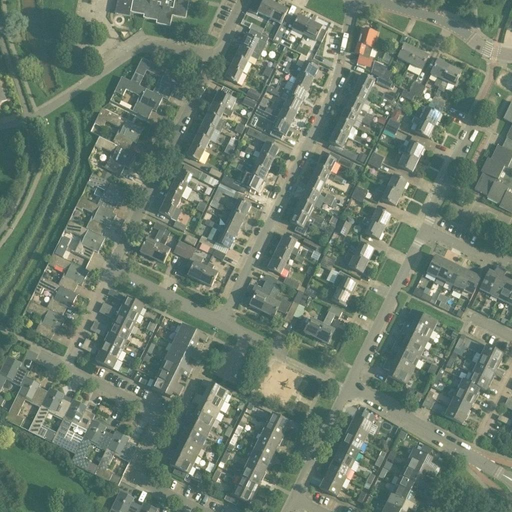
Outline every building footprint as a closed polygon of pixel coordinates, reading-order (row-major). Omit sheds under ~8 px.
[(117,0),(116,13),(145,16),(146,21),(171,24),(172,17),(186,18),(188,0),(117,0)] [(256,16),(257,14),(269,20),(276,6),(264,0),(262,4),(254,0),(248,12),(256,16)] [(276,6),(269,20),(281,25),(272,42),(274,43),(278,44),(291,18),(285,16),(287,11),(276,6)] [(278,44),(284,47),(283,49),(288,51),(292,43),(287,41),(292,30),(304,36),(310,23),(299,17),(296,21),(291,18),(278,44)] [(310,23),(304,36),(315,42),(322,28),(310,23)] [(261,36),(264,30),(252,25),(250,30),(261,36)] [(359,56),(357,65),(370,69),(373,59),(370,58),(372,51),(377,34),(362,30),(355,55),(359,56)] [(246,36),(241,47),(261,56),(266,45),(246,36)] [(410,65),(410,64),(417,51),(405,45),(398,59),(410,65)] [(258,61),(261,56),(241,47),(236,57),(248,63),(251,58),(258,61)] [(309,52),(298,47),(296,52),(307,58),(309,52)] [(407,71),(419,77),(429,57),(417,51),(410,64),(410,65),(407,71)] [(382,62),(388,65),(392,57),(386,54),(382,62)] [(319,64),(308,59),(302,56),(297,67),(295,66),(295,67),(289,64),(286,69),(312,82),(318,70),(317,69),(319,64)] [(231,68),(243,74),(248,63),(236,57),(231,68)] [(160,79),(157,85),(153,94),(163,99),(168,101),(173,92),(176,94),(183,80),(142,59),(135,74),(143,78),(146,72),(160,79)] [(438,79),(434,86),(439,88),(449,67),(438,61),(431,75),(438,79)] [(379,78),(382,80),(388,69),(375,62),(371,74),(379,78)] [(294,86),(307,92),(312,82),(286,69),(278,64),(276,69),(292,77),(291,77),(297,80),(294,86)] [(438,91),(444,93),(448,84),(454,87),(461,73),(449,67),(439,88),(438,91)] [(243,74),(231,68),(225,79),(238,85),(243,74)] [(388,83),(388,82),(393,71),(388,69),(382,80),(388,83)] [(378,92),(378,91),(372,88),(375,83),(362,76),(356,87),(382,100),(385,95),(378,92)] [(163,99),(153,94),(122,78),(114,93),(123,97),(126,91),(140,97),(132,113),(147,120),(152,111),(156,113),(163,99)] [(388,83),(382,80),(379,78),(376,84),(390,91),(393,85),(388,82),(388,83)] [(415,83),(409,94),(415,96),(420,85),(415,83)] [(420,99),(426,88),(420,85),(415,96),(420,99)] [(291,92),(286,90),(277,86),(275,90),(302,103),(307,92),(294,86),(291,92)] [(266,92),(286,102),(283,108),(296,115),(302,103),(275,90),(275,91),(268,87),(266,92)] [(373,101),(380,105),(382,100),(356,87),(351,98),(369,107),(372,102),(373,101)] [(237,100),(231,97),(234,93),(223,88),(220,93),(219,92),(213,103),(231,112),(231,111),(237,100)] [(258,102),(261,95),(249,89),(246,97),(258,102)] [(404,98),(412,102),(415,96),(409,94),(407,92),(404,98)] [(370,108),(369,107),(351,98),(345,110),(358,116),(364,119),(372,123),(374,118),(367,114),(368,114),(370,108)] [(437,98),(436,100),(433,99),(430,104),(442,110),(444,104),(443,104),(444,101),(437,98)] [(254,110),(256,104),(245,99),(243,105),(254,110)] [(511,102),(511,103),(503,120),(511,123),(511,126),(506,138),(507,139),(502,149),(498,147),(491,160),(488,158),(481,173),(482,173),(474,190),(487,196),(487,198),(500,204),(499,207),(511,213),(511,102)] [(233,113),(231,111),(231,112),(213,103),(208,114),(220,120),(223,115),(230,118),(233,113)] [(430,104),(428,109),(426,108),(423,114),(418,111),(414,118),(415,118),(435,128),(441,115),(440,115),(442,111),(441,110),(442,110),(430,104)] [(275,112),(267,108),(265,113),(273,117),(275,112)] [(277,119),(291,126),(296,115),(283,108),(277,119)] [(120,129),(113,144),(128,151),(132,142),(136,144),(143,130),(102,110),(95,125),(103,129),(106,122),(120,129)] [(265,113),(257,110),(255,115),(262,119),(263,118),(264,114),(265,113)] [(340,121),(353,127),(358,116),(345,110),(340,121)] [(226,123),(220,120),(208,114),(203,125),(221,133),(226,123)] [(386,121),(380,117),(377,123),(384,126),(386,121)] [(412,124),(417,127),(414,132),(429,139),(435,128),(415,118),(412,124)] [(270,135),(281,141),(283,136),(285,137),(291,126),(277,119),(272,131),(270,135)] [(362,123),(369,127),(372,123),(364,119),(362,123)] [(387,125),(398,130),(400,125),(389,120),(387,125)] [(334,132),(348,139),(353,127),(340,121),(334,132)] [(198,135),(210,141),(215,144),(221,133),(203,125),(198,135)] [(398,130),(387,125),(384,131),(395,136),(398,130)] [(246,135),(266,144),(261,154),(274,161),(279,150),(273,147),(275,142),(249,129),(246,135)] [(348,139),(334,132),(329,143),(342,150),(348,139)] [(192,146),(205,152),(210,141),(198,135),(192,146)] [(355,136),(353,141),(361,145),(363,140),(355,136)] [(128,170),(135,155),(128,152),(128,151),(113,144),(99,137),(94,148),(101,151),(102,149),(112,154),(105,170),(120,177),(124,168),(128,170)] [(407,149),(401,146),(399,151),(418,161),(424,149),(410,142),(407,149)] [(205,152),(192,146),(187,157),(199,163),(205,152)] [(248,148),(245,153),(253,156),(255,152),(248,148)] [(355,163),(358,156),(344,150),(341,156),(355,163)] [(398,152),(404,155),(398,166),(412,173),(418,161),(399,151),(398,152)] [(361,153),(357,161),(363,164),(367,156),(361,153)] [(370,158),(382,164),(384,159),(373,153),(370,158)] [(255,165),(268,172),(274,161),(261,154),(255,165)] [(318,167),(331,173),(336,163),(323,156),(318,167)] [(337,164),(351,171),(353,172),(356,166),(340,158),(337,164)] [(382,164),(370,158),(367,165),(379,170),(382,164)] [(252,172),(239,165),(237,170),(263,182),(268,172),(255,165),(252,172)] [(312,178),(325,185),(331,173),(318,167),(312,178)] [(219,180),(222,174),(211,169),(208,175),(219,180)] [(197,186),(190,182),(192,176),(181,170),(175,182),(187,187),(194,191),(197,186)] [(246,195),(249,189),(258,194),(263,182),(237,170),(246,174),(241,185),(223,177),(221,183),(246,195)] [(108,183),(111,176),(103,172),(100,179),(108,183)] [(105,192),(98,207),(113,215),(117,205),(121,207),(128,192),(100,179),(92,175),(87,186),(93,189),(94,187),(105,192)] [(344,180),(342,179),(337,176),(336,176),(334,181),(342,185),(344,180)] [(387,188),(402,195),(408,183),(393,176),(387,188)] [(215,188),(218,182),(207,177),(204,183),(215,188)] [(307,189),(320,196),(325,185),(312,178),(307,189)] [(170,192),(182,198),(187,187),(175,182),(170,192)] [(228,203),(226,208),(227,209),(233,212),(246,218),(251,207),(242,203),(245,197),(221,186),(219,185),(216,191),(238,201),(235,207),(228,203)] [(381,185),(378,192),(384,195),(382,200),(396,207),(402,195),(387,188),(381,185)] [(365,197),(367,193),(356,187),(354,192),(365,197)] [(301,200),(314,207),(320,196),(307,189),(301,200)] [(165,203),(177,209),(182,198),(170,192),(165,203)] [(365,197),(354,192),(351,199),(362,204),(365,197)] [(340,201),(335,199),(335,198),(327,194),(325,199),(333,202),(334,203),(338,205),(340,201)] [(94,215),(86,230),(101,238),(106,229),(109,230),(116,216),(113,215),(98,207),(95,206),(91,204),(81,199),(76,209),(82,212),(83,210),(94,215)] [(323,203),(331,207),(336,209),(338,205),(333,203),(333,202),(325,199),(323,203)] [(325,220),(311,214),(314,207),(301,200),(296,212),(322,225),(325,220)] [(176,222),(180,215),(175,213),(177,209),(165,203),(159,214),(176,222)] [(225,214),(227,209),(226,208),(220,205),(217,210),(225,214)] [(205,209),(198,206),(193,217),(200,220),(205,209)] [(391,217),(372,208),(366,219),(385,229),(391,217)] [(227,222),(240,229),(246,218),(233,212),(227,222)] [(308,226),(306,224),(306,223),(320,230),(322,225),(296,212),(290,223),(303,230),(304,229),(306,229),(308,226)] [(366,220),(364,219),(362,224),(368,227),(365,234),(379,241),(385,229),(366,219),(366,220)] [(205,225),(217,231),(222,233),(235,240),(240,229),(227,222),(224,229),(207,220),(205,225)] [(337,226),(348,232),(351,226),(340,221),(337,226)] [(75,254),(90,261),(94,252),(98,254),(105,240),(101,238),(86,230),(69,222),(64,232),(70,235),(71,233),(82,238),(75,254)] [(176,222),(173,227),(173,228),(184,233),(187,227),(176,222)] [(159,232),(154,243),(147,239),(140,253),(152,259),(166,230),(167,229),(156,223),(153,229),(159,232)] [(348,232),(337,226),(334,232),(346,238),(348,232)] [(167,238),(170,233),(166,230),(152,259),(164,265),(170,251),(164,248),(169,239),(167,238)] [(230,250),(235,240),(222,233),(217,231),(212,241),(230,250)] [(194,247),(197,241),(187,236),(184,243),(194,247)] [(299,251),(294,248),(297,242),(284,236),(278,247),(291,253),(297,256),(299,251)] [(202,237),(199,243),(213,250),(216,244),(202,237)] [(320,255),(323,250),(318,247),(318,246),(304,240),(301,246),(320,255)] [(173,254),(179,257),(185,245),(179,242),(173,254)] [(357,250),(351,246),(348,252),(369,262),(375,250),(360,243),(357,250)] [(189,262),(187,267),(191,269),(188,276),(199,282),(206,268),(201,265),(203,260),(194,255),(196,250),(185,245),(179,257),(189,262)] [(66,249),(59,246),(54,255),(62,259),(67,250),(66,249)] [(273,258),(286,264),(291,253),(278,247),(273,258)] [(213,255),(212,256),(223,261),(226,256),(215,250),(215,251),(213,255)] [(344,265),(349,267),(363,274),(369,262),(348,252),(345,258),(345,259),(344,265)] [(74,294),(78,285),(82,287),(89,273),(62,259),(54,255),(53,255),(48,265),(54,268),(55,266),(66,271),(58,287),(74,294)] [(336,261),(325,255),(322,261),(333,266),(336,261)] [(436,278),(445,261),(435,257),(427,274),(436,278)] [(289,273),(292,267),(286,265),(286,264),(273,258),(268,269),(281,275),(283,270),(289,273)] [(319,267),(330,272),(333,266),(322,261),(319,267)] [(434,284),(442,289),(445,283),(454,266),(445,261),(436,278),(437,278),(434,284)] [(214,267),(208,264),(206,268),(199,282),(211,288),(218,274),(212,271),(214,267)] [(454,266),(445,283),(454,287),(463,270),(454,266)] [(487,298),(501,270),(497,268),(494,274),(489,272),(480,291),(487,294),(486,297),(487,298)] [(463,270),(454,287),(463,292),(472,275),(463,270)] [(498,299),(507,281),(503,278),(506,272),(501,270),(487,298),(490,299),(491,296),(498,299)] [(351,278),(340,273),(332,287),(337,289),(337,290),(352,297),(358,284),(350,280),(351,278)] [(472,275),(463,292),(473,296),(481,279),(472,275)] [(268,298),(269,296),(277,281),(266,276),(264,281),(265,282),(261,290),(254,286),(248,300),(252,302),(249,307),(261,313),(268,298)] [(74,294),(58,287),(42,278),(36,288),(43,292),(44,289),(54,295),(47,310),(62,318),(67,308),(70,310),(77,296),(74,294)] [(283,284),(299,292),(299,291),(304,294),(306,290),(299,286),(300,285),(286,278),(283,284)] [(277,311),(286,315),(291,304),(277,297),(281,289),(283,284),(277,281),(269,296),(270,296),(268,298),(261,313),(273,319),(277,311)] [(506,307),(511,293),(511,281),(511,283),(507,281),(498,299),(505,303),(504,306),(506,307)] [(307,288),(306,290),(304,294),(310,297),(315,300),(318,294),(307,288)] [(424,292),(416,289),(413,295),(420,299),(425,301),(427,296),(423,294),(424,292)] [(352,297),(337,290),(332,301),(346,308),(352,297)] [(299,291),(299,292),(293,303),(299,305),(304,294),(299,291)] [(304,308),(310,297),(304,294),(299,305),(304,308)] [(122,307),(139,316),(143,309),(146,310),(147,308),(127,298),(122,307)] [(35,333),(50,341),(51,341),(56,332),(59,333),(66,320),(62,318),(47,310),(30,302),(25,312),(31,315),(32,313),(43,318),(35,333)] [(139,316),(122,307),(120,312),(113,308),(110,313),(138,326),(139,324),(136,323),(139,316)] [(335,331),(329,328),(335,315),(339,318),(342,312),(331,307),(323,325),(316,339),(328,345),(335,331)] [(440,324),(412,311),(410,316),(416,319),(414,323),(433,332),(436,325),(439,327),(440,324)] [(114,325),(131,334),(134,327),(137,328),(138,326),(110,313),(108,318),(116,321),(114,325)] [(323,325),(311,319),(304,334),(316,339),(323,325)] [(433,332),(414,323),(412,328),(405,325),(403,329),(431,343),(432,341),(429,339),(433,332)] [(178,335),(197,344),(200,337),(203,338),(202,340),(205,342),(207,338),(180,324),(178,326),(181,328),(178,335)] [(102,331),(129,344),(130,342),(127,341),(131,334),(114,325),(111,330),(104,326),(102,331)] [(405,341),(424,350),(427,343),(430,345),(431,343),(403,329),(401,334),(407,337),(405,341)] [(105,343),(122,352),(125,345),(128,346),(129,344),(102,331),(99,336),(103,338),(105,333),(109,335),(105,343)] [(171,342),(198,356),(201,351),(197,350),(196,351),(194,350),(197,344),(178,335),(174,342),(172,340),(171,342)] [(395,347),(422,360),(423,358),(421,357),(424,350),(405,341),(403,345),(397,342),(395,347)] [(169,353),(188,362),(191,355),(194,357),(193,359),(196,360),(198,356),(171,342),(170,344),(172,346),(169,353)] [(103,348),(99,346),(95,344),(93,349),(120,362),(121,360),(119,359),(122,352),(105,343),(103,348)] [(396,359),(415,368),(418,361),(421,363),(422,360),(395,347),(392,351),(398,354),(396,359)] [(482,356),(499,365),(503,355),(486,347),(482,356)] [(96,351),(100,353),(96,362),(113,370),(117,363),(119,364),(120,362),(93,349),(90,354),(94,355),(96,351)] [(162,360),(190,374),(192,370),(188,368),(187,370),(185,368),(188,362),(169,353),(166,360),(163,358),(162,360)] [(477,365),(494,374),(499,365),(482,356),(477,365)] [(17,362),(7,358),(0,372),(0,407),(1,408),(5,399),(0,396),(0,393),(7,380),(22,388),(27,378),(29,373),(15,366),(17,362)] [(386,365),(414,379),(415,376),(412,375),(415,368),(396,359),(394,364),(388,361),(386,365)] [(160,371),(179,380),(182,373),(185,374),(184,376),(188,378),(190,374),(162,360),(161,362),(164,363),(160,371)] [(414,379),(386,365),(383,370),(389,373),(387,377),(406,386),(410,379),(413,381),(414,379)] [(427,374),(433,377),(437,368),(431,365),(427,374)] [(473,374),(490,382),(494,374),(477,365),(473,374)] [(153,378),(181,392),(183,388),(179,386),(179,388),(176,386),(179,380),(160,371),(157,378),(154,376),(153,378)] [(468,383),(480,389),(485,392),(490,382),(473,374),(468,383)] [(18,417),(26,401),(41,408),(48,394),(34,387),(35,383),(27,378),(22,388),(5,421),(20,428),(24,420),(18,417)] [(181,392),(153,378),(152,380),(155,382),(151,389),(170,398),(174,392),(176,393),(175,395),(179,396),(181,392)] [(458,390),(476,398),(480,389),(468,383),(463,380),(458,390)] [(205,393),(224,403),(228,396),(231,397),(232,395),(204,381),(201,386),(205,388),(206,386),(208,387),(205,393)] [(57,398),(59,394),(50,389),(48,394),(41,408),(29,432),(43,440),(47,431),(41,428),(49,412),(64,420),(71,405),(57,398)] [(454,399),(471,407),(476,398),(458,390),(454,399)] [(195,399),(223,413),(224,411),(221,409),(224,403),(205,393),(202,400),(200,398),(201,396),(197,394),(195,399)] [(422,396),(417,393),(413,401),(419,403),(422,396)] [(197,411),(215,421),(219,414),(222,415),(223,413),(195,399),(193,404),(196,406),(197,404),(200,405),(197,411)] [(450,408),(467,416),(471,407),(454,399),(450,408)] [(82,405),(73,401),(71,405),(64,420),(52,444),(75,455),(92,421),(95,416),(80,409),(82,405)] [(440,415),(445,417),(462,426),(467,416),(450,408),(447,414),(442,412),(440,415)] [(186,417),(214,431),(215,429),(212,427),(215,421),(197,411),(193,418),(191,416),(192,414),(188,412),(186,417)] [(267,424),(284,432),(289,423),(272,414),(267,424)] [(188,430),(206,439),(210,431),(213,432),(214,431),(186,417),(184,422),(187,424),(188,422),(191,423),(188,430)] [(351,426),(368,435),(372,425),(355,417),(351,426)] [(99,429),(101,425),(92,421),(75,455),(71,464),(85,471),(89,463),(83,460),(91,444),(106,451),(113,436),(99,429)] [(284,432),(267,424),(263,433),(280,441),(284,432)] [(346,435),(363,444),(368,435),(351,426),(346,435)] [(177,436),(205,449),(206,447),(203,446),(206,439),(188,430),(184,436),(182,435),(183,433),(179,431),(177,436)] [(280,441),(263,433),(258,430),(253,439),(259,442),(258,442),(275,450),(280,441)] [(124,437),(115,432),(113,436),(106,451),(94,476),(109,483),(113,475),(107,472),(115,456),(129,463),(137,448),(122,440),(124,437)] [(342,444),(359,453),(363,444),(346,435),(342,444)] [(179,448),(198,457),(201,450),(204,451),(205,449),(177,436),(175,440),(178,442),(179,440),(182,441),(179,448)] [(254,451),(271,459),(275,450),(258,442),(254,451)] [(337,453),(354,462),(359,453),(342,444),(337,453)] [(423,447),(420,452),(429,457),(432,451),(423,447)] [(168,454),(196,468),(197,465),(194,464),(198,457),(179,448),(176,454),(173,453),(174,451),(170,449),(168,454)] [(414,450),(410,458),(410,459),(407,458),(406,458),(434,472),(436,467),(430,464),(433,459),(414,450)] [(249,460),(267,469),(271,459),(254,451),(249,460)] [(333,462),(350,470),(354,462),(337,453),(333,462)] [(173,474),(185,480),(188,475),(189,475),(192,468),(195,469),(196,468),(168,454),(166,458),(170,460),(170,458),(173,459),(170,466),(176,469),(173,474)] [(405,469),(424,478),(426,474),(432,477),(434,472),(406,458),(405,460),(408,462),(405,469)] [(245,469),(262,478),(267,469),(249,460),(245,469)] [(329,471),(346,480),(350,470),(333,462),(329,471)] [(241,478),(258,486),(262,478),(245,469),(241,478)] [(397,476),(425,490),(428,485),(421,482),(424,478),(405,469),(401,475),(398,474),(397,476)] [(382,470),(380,473),(378,478),(383,480),(387,472),(382,470)] [(324,480),(341,488),(346,480),(329,471),(324,480)] [(113,475),(109,483),(117,487),(121,479),(113,475)] [(396,487),(415,496),(417,491),(423,495),(425,490),(397,476),(396,478),(399,480),(396,487)] [(236,487),(253,496),(258,486),(241,478),(236,487)] [(341,488),(324,480),(319,489),(337,498),(341,488)] [(253,496),(236,487),(232,497),(249,505),(253,496)] [(389,494),(416,508),(419,503),(413,500),(415,496),(396,487),(392,494),(389,492),(389,494)] [(139,511),(141,508),(133,503),(135,499),(120,492),(110,511),(139,511)] [(387,504),(402,511),(406,511),(408,509),(413,511),(414,511),(416,508),(389,494),(388,496),(390,497),(387,504)]
